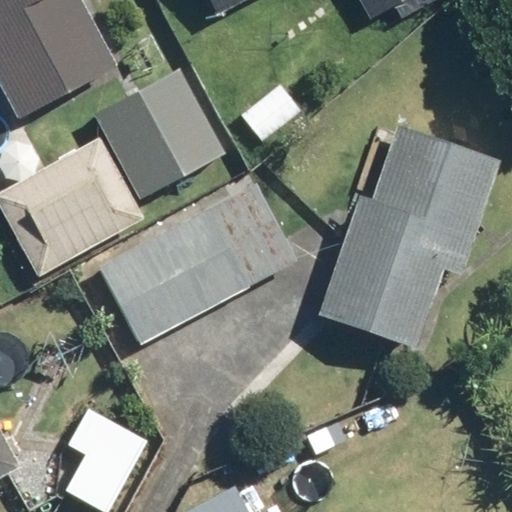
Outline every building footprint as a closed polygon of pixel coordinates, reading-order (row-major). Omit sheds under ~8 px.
[(119,61),(89,0),(0,0),(0,81),(15,112),(119,61)] [(359,0),(367,15),(398,0),(359,0)] [(107,145),(2,201),(39,269),(144,213),(107,145)] [(398,145),(340,310),(431,342),(490,178),(398,145)] [(252,198),(116,275),(152,338),(288,260),(252,198)] [(111,511),(150,438),(90,407),(70,448),(88,457),(70,493),(106,511),(111,511)] [(0,482),(29,466),(0,415),(0,482)]
